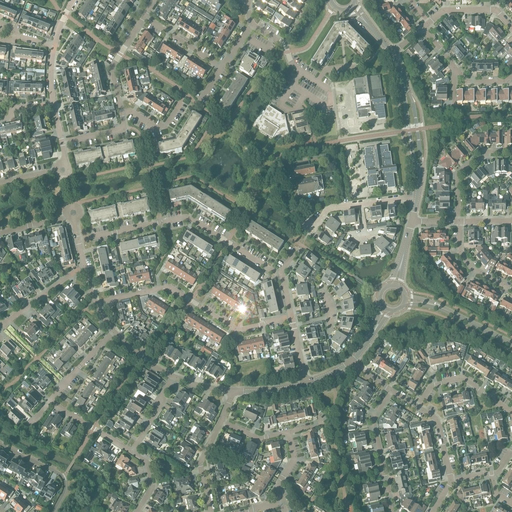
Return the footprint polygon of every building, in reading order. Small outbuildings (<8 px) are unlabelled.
[(176,8),(177,6),(167,0),(165,5),(172,9),(174,7),(176,8)] [(222,6),(219,4),(220,2),(217,0),(215,0),(211,6),(210,8),(217,13),(222,6)] [(260,0),(261,1),(260,3),(265,7),(266,7),(267,4),(275,6),(277,8),(279,4),(272,0),(260,0)] [(294,3),(294,2),(290,0),(282,0),(283,1),(286,2),(291,7),(289,10),(294,14),(295,13),(296,11),(297,12),(301,6),(300,6),(294,3)] [(93,12),(96,7),(87,1),(84,6),(93,12)] [(128,8),(129,5),(123,1),(120,5),(120,4),(117,8),(126,14),(129,9),(128,8)] [(260,3),(258,2),(255,8),(256,8),(255,11),(260,15),(262,12),(270,14),(272,16),(274,12),(266,7),(265,7),(260,3)] [(174,10),(172,9),(165,5),(162,9),(171,15),(174,10)] [(289,10),(280,5),(278,9),(281,10),(286,15),(284,18),(289,21),(291,19),(292,20),(296,14),(295,13),(294,14),(289,10)] [(8,19),(13,8),(8,6),(3,17),(8,19)] [(90,16),(93,12),(84,6),(81,10),(90,16)] [(392,19),(400,12),(395,7),(388,14),(392,19)] [(13,8),(8,19),(13,21),(13,23),(16,24),(21,11),(13,8)] [(123,18),(126,14),(117,8),(119,9),(116,13),(123,18)] [(168,19),(171,15),(162,9),(159,14),(161,15),(159,18),(165,21),(166,18),(168,19)] [(88,20),(90,16),(81,10),(78,15),(86,20),(86,19),(88,20)] [(27,26),(30,18),(26,16),(27,15),(26,13),(23,12),(18,25),(21,26),(22,24),(27,26)] [(397,22),(403,17),(400,12),(392,19),(396,23),(397,22)] [(121,23),(123,18),(116,13),(113,18),(121,23)] [(284,18),(275,13),(273,17),(276,17),(281,23),(279,26),(284,29),(286,26),(287,27),(291,22),(289,21),(284,18)] [(223,25),(232,30),(237,22),(226,15),(224,19),(226,20),(223,25)] [(37,30),(41,19),(36,17),(35,20),(32,28),(37,30)] [(183,30),(188,22),(189,21),(188,20),(188,22),(181,17),(176,25),(179,27),(183,30)] [(401,26),(407,21),(403,17),(397,22),(401,26)] [(32,28),(35,20),(30,18),(27,26),(32,28)] [(118,27),(121,23),(113,18),(110,23),(118,27)] [(42,32),(45,24),(46,21),(41,19),(37,30),(42,32)] [(442,24),(449,32),(452,29),(454,31),(459,27),(454,21),(452,24),(450,22),(447,19),(442,24)] [(473,28),(474,28),(474,19),(468,19),(468,22),(464,22),(464,30),(473,30),(473,28)] [(474,19),(474,28),(481,28),(481,30),(483,30),(483,28),(484,28),(484,22),(481,22),(481,19),(474,19)] [(407,21),(401,26),(405,31),(401,34),(403,36),(410,30),(408,28),(411,26),(407,21)] [(188,33),(192,26),(188,23),(188,22),(183,30),(188,33)] [(45,24),(42,32),(47,34),(46,36),(50,37),(51,34),(52,32),(52,29),(53,27),(54,24),(51,23),(50,26),(45,24)] [(115,32),(118,27),(110,23),(107,27),(106,26),(115,32)] [(445,35),(449,32),(442,24),(437,28),(441,33),(438,36),(444,43),(447,40),(445,38),(447,37),(445,35)] [(493,38),(500,32),(496,27),(494,28),(492,26),(487,24),(483,34),(486,36),(489,33),(493,38)] [(229,35),(232,30),(223,25),(224,25),(221,30),(229,35)] [(112,37),(115,32),(106,26),(103,30),(105,31),(105,32),(102,35),(110,40),(112,37)] [(192,36),(197,28),(192,26),(188,33),(192,36)] [(347,26),(334,28),(312,63),(320,68),(339,38),(345,37),(363,55),(369,49),(347,26)] [(197,28),(192,36),(197,39),(200,34),(203,35),(207,29),(204,28),(202,31),(197,28)] [(142,37),(149,42),(152,38),(153,38),(155,36),(146,30),(145,33),(142,37)] [(226,39),(229,35),(221,30),(218,34),(226,39)] [(500,32),(493,38),(496,41),(493,43),(495,46),(493,48),(496,50),(500,47),(497,43),(504,37),(500,32)] [(223,44),(226,39),(218,34),(215,39),(215,38),(223,44)] [(73,41),(80,46),(82,47),(84,43),(82,42),(83,41),(76,36),(73,41)] [(149,42),(142,37),(139,42),(146,46),(149,42)] [(220,49),(223,44),(215,38),(212,43),(220,49)] [(77,50),(80,46),(73,41),(70,46),(77,50)] [(143,51),(146,46),(139,42),(136,46),(144,51),(143,51)] [(456,57),(463,51),(460,48),(463,46),(459,42),(454,46),(456,49),(452,52),(456,57)] [(164,55),(169,47),(165,44),(164,44),(162,43),(159,47),(156,52),(159,54),(160,52),(164,55)] [(418,55),(425,49),(421,44),(417,46),(416,44),(409,50),(412,54),(415,52),(418,55)] [(507,55),(511,50),(511,45),(510,44),(503,50),(501,47),(496,52),(498,55),(501,53),(502,55),(505,52),(507,55)] [(0,47),(0,48),(0,56),(4,57),(4,60),(8,60),(9,47),(6,46),(5,48),(0,47)] [(75,55),(77,50),(70,46),(67,50),(75,55)] [(141,56),(144,51),(136,46),(133,51),(134,52),(132,55),(145,63),(146,61),(145,58),(144,58),(141,56)] [(20,59),(21,50),(16,50),(16,48),(13,47),(11,59),(15,59),(15,58),(20,59)] [(170,57),(174,50),(169,47),(164,55),(165,55),(165,54),(170,57)] [(425,49),(418,55),(422,60),(418,63),(420,65),(428,59),(426,56),(429,53),(425,49)] [(72,59),(75,55),(67,50),(64,55),(72,59)] [(174,61),(179,53),(174,50),(170,57),(174,60),(173,61),(174,61)] [(37,52),(36,61),(42,62),(41,65),(45,65),(45,62),(46,59),(46,55),(47,52),(43,51),(43,53),(37,52)] [(463,51),(456,57),(460,62),(464,58),(466,60),(467,59),(470,62),(472,57),(470,54),(467,56),(463,51)] [(179,69),(186,58),(183,56),(179,53),(174,61),(178,64),(176,67),(179,69)] [(266,60),(255,54),(253,56),(250,54),(247,60),(245,59),(241,65),(243,66),(239,71),(251,79),(258,68),(260,69),(266,60)] [(73,60),(72,59),(64,55),(61,59),(63,61),(61,64),(61,67),(64,67),(67,63),(69,64),(69,63),(71,64),(73,60)] [(188,70),(193,62),(188,59),(186,58),(179,69),(181,70),(183,67),(188,70)] [(432,71),(439,65),(435,60),(434,62),(432,60),(423,68),(424,70),(425,69),(427,71),(430,69),(432,71)] [(193,72),(198,65),(193,62),(188,70),(189,69),(193,72)] [(477,72),(485,72),(484,62),(471,62),(471,69),(477,69),(477,72)] [(484,62),(485,72),(492,72),(492,69),(497,69),(497,63),(496,62),(484,62)] [(92,74),(101,72),(100,66),(96,67),(95,63),(90,64),(91,70),(89,70),(90,74),(92,74)] [(197,76),(202,68),(198,65),(193,72),(191,75),(196,78),(197,76)] [(439,65),(432,71),(434,74),(431,77),(435,81),(442,79),(444,78),(440,73),(443,70),(439,65)] [(126,79),(135,77),(134,71),(137,71),(136,67),(125,70),(125,73),(126,79)] [(202,68),(197,76),(202,79),(207,71),(202,68)] [(63,80),(73,78),(72,74),(71,74),(69,69),(61,71),(63,80)] [(247,82),(238,76),(232,86),(241,92),(247,82)] [(379,76),(353,80),(356,102),(358,101),(359,108),(357,108),(359,119),(368,118),(367,114),(375,113),(375,117),(377,116),(378,120),(385,119),(383,105),(386,104),(385,97),(382,97),(379,76)] [(436,94),(446,94),(446,88),(441,88),(441,85),(445,84),(443,80),(436,82),(436,94)] [(19,94),(20,85),(14,85),(12,83),(9,83),(8,95),(10,96),(14,96),(14,94),(19,94)] [(36,85),(35,94),(41,95),(41,96),(45,96),(45,93),(45,90),(44,87),(44,85),(44,83),(41,83),(41,86),(36,85)] [(241,92),(232,86),(225,96),(234,102),(241,92)] [(104,87),(96,89),(97,94),(95,94),(96,98),(104,96),(103,93),(106,93),(104,87)] [(138,100),(142,96),(141,92),(139,92),(137,87),(128,89),(129,94),(135,93),(136,99),(138,100)] [(502,102),(503,102),(503,101),(503,91),(502,91),(502,90),(502,91),(497,92),(497,91),(491,91),(491,92),(491,101),(491,103),(497,103),(497,101),(502,101),(502,102)] [(511,92),(510,92),(510,94),(508,94),(508,90),(502,90),(502,91),(503,91),(503,101),(503,102),(508,102),(508,101),(511,100),(511,92)] [(468,103),(468,101),(468,93),(468,91),(468,93),(464,93),(464,94),(462,94),(462,91),(456,91),(456,103),(462,103),(462,101),(468,101),(468,103)] [(479,103),(480,103),(480,101),(480,92),(479,92),(479,91),(479,92),(476,92),(476,94),(474,94),(474,91),(468,91),(468,93),(468,101),(468,103),(474,103),(474,101),(479,101),(479,103)] [(491,103),(491,101),(491,92),(491,91),(491,92),(487,92),(487,94),(485,94),(485,91),(479,91),(479,92),(480,92),(480,101),(480,103),(485,103),(485,101),(491,101),(491,103)] [(147,106),(152,98),(148,95),(145,93),(142,96),(138,100),(147,106)] [(77,94),(66,96),(68,101),(69,101),(70,104),(77,102),(76,98),(78,98),(77,94)] [(342,105),(346,104),(345,94),(337,95),(338,112),(342,111),(342,105)] [(446,94),(436,94),(435,94),(431,94),(431,97),(433,97),(433,101),(432,101),(432,105),(441,105),(441,101),(446,101),(446,94)] [(234,102),(225,96),(217,108),(227,114),(234,102)] [(152,109),(157,102),(152,99),(153,98),(152,98),(147,106),(152,109)] [(157,112),(162,104),(162,103),(157,100),(157,102),(152,109),(157,112)] [(70,114),(81,112),(80,108),(78,108),(77,104),(69,106),(70,114)] [(162,104),(157,112),(161,115),(164,116),(167,112),(169,109),(162,104)] [(105,110),(107,121),(112,119),(112,117),(116,116),(114,106),(109,107),(110,109),(105,110)] [(275,113),(276,112),(268,107),(265,113),(262,111),(252,126),(255,128),(260,131),(271,138),(276,141),(289,138),(284,115),(280,116),(275,113)] [(102,122),(99,111),(95,112),(95,111),(91,112),(93,122),(96,122),(96,123),(102,122)] [(303,114),(303,112),(298,113),(298,112),(287,115),(289,123),(293,122),(295,127),(292,128),(293,131),(295,131),(297,137),(304,135),(303,129),(308,128),(304,113),(303,114)] [(176,142),(158,146),(160,155),(182,150),(201,119),(194,114),(176,142)] [(36,126),(45,124),(44,118),(38,119),(37,116),(31,118),(32,121),(34,120),(34,123),(36,123),(36,126)] [(14,124),(16,133),(22,132),(22,134),(26,134),(23,120),(19,121),(19,123),(14,124)] [(83,122),(73,125),(74,130),(77,129),(78,132),(87,130),(87,127),(84,127),(83,122)] [(45,124),(36,126),(37,130),(36,130),(37,133),(32,134),(33,137),(41,135),(41,132),(47,131),(45,124)] [(504,136),(504,135),(504,133),(504,131),(501,131),(501,133),(496,133),(496,135),(490,135),(490,144),(494,144),(494,142),(496,142),(496,145),(502,145),(501,136),(504,136)] [(490,144),(490,135),(490,133),(484,133),(484,135),(476,135),(479,144),(482,144),(482,142),(484,142),(484,145),(490,145),(490,144)] [(479,144),(476,135),(469,141),(468,140),(464,143),(471,152),(476,149),(474,146),(475,145),(476,146),(479,144)] [(40,149),(51,146),(50,143),(49,143),(49,140),(46,141),(45,137),(35,139),(36,143),(39,143),(40,149)] [(153,154),(159,153),(158,146),(156,139),(150,140),(153,154)] [(135,154),(132,142),(124,144),(123,143),(123,144),(111,146),(110,145),(110,146),(91,151),(91,150),(91,151),(78,154),(78,153),(78,154),(74,155),(77,167),(89,164),(90,164),(102,161),(103,163),(110,162),(109,159),(122,157),(122,156),(135,154)] [(51,146),(40,149),(43,160),(50,159),(49,157),(50,157),(49,154),(52,153),(51,151),(52,151),(51,146)] [(389,159),(387,146),(364,149),(365,156),(363,156),(365,167),(366,166),(368,180),(367,181),(368,188),(379,186),(379,188),(385,187),(385,186),(387,185),(387,189),(395,188),(393,174),(396,173),(395,166),(392,166),(391,159),(389,159)] [(455,162),(456,162),(455,162),(458,159),(457,158),(459,157),(461,159),(465,155),(457,146),(453,150),(454,151),(450,155),(455,162)] [(19,162),(20,168),(21,168),(25,167),(26,168),(25,169),(27,169),(28,168),(29,168),(30,167),(31,166),(32,166),(32,165),(30,158),(24,159),(23,154),(17,155),(19,162)] [(450,155),(449,154),(444,158),(445,159),(438,166),(447,169),(450,167),(448,165),(450,164),(452,167),(457,163),(456,162),(455,162),(450,155)] [(6,158),(7,163),(9,171),(9,170),(14,169),(14,171),(15,171),(16,171),(18,170),(19,170),(20,169),(20,168),(19,162),(19,160),(18,160),(13,162),(12,156),(9,157),(6,158)] [(0,172),(2,172),(3,172),(3,174),(4,174),(5,173),(6,173),(7,172),(8,171),(9,171),(7,163),(2,164),(0,159),(0,158),(0,172)] [(309,166),(308,162),(293,165),(294,169),(295,177),(314,173),(313,165),(309,166)] [(495,173),(500,173),(500,163),(493,163),(493,164),(488,166),(491,176),(495,175),(495,173)] [(500,163),(500,173),(507,173),(511,173),(511,174),(509,176),(511,179),(511,178),(511,167),(510,167),(507,164),(507,163),(500,163)] [(487,177),(491,176),(488,166),(485,167),(485,168),(482,171),(480,169),(475,173),(482,181),(487,176),(487,177)] [(439,181),(449,180),(448,174),(444,174),(444,169),(436,169),(436,174),(437,174),(437,177),(439,177),(439,181)] [(479,183),(482,181),(475,173),(470,178),(473,181),(471,183),(477,190),(481,186),(479,183)] [(320,177),(296,182),(299,196),(323,191),(320,177)] [(449,180),(439,181),(439,184),(436,184),(437,191),(442,191),(442,187),(449,187),(449,180)] [(230,213),(190,188),(162,194),(162,195),(160,196),(161,198),(163,198),(166,210),(172,209),(171,202),(189,198),(225,221),(230,213)] [(439,203),(449,202),(449,193),(436,193),(436,199),(439,199),(439,203)] [(476,211),(476,201),(469,201),(469,195),(465,195),(465,202),(469,202),(469,211),(476,211)] [(476,201),(476,211),(483,211),(483,202),(487,202),(487,195),(483,195),(483,201),(476,201)] [(498,211),(498,201),(494,201),(494,196),(489,196),(489,208),(492,208),(492,211),(498,211)] [(498,201),(498,211),(505,211),(505,208),(509,208),(508,196),(503,196),(503,201),(498,201)] [(149,212),(147,199),(146,199),(146,200),(134,202),(133,202),(133,203),(121,205),(120,203),(114,205),(114,207),(102,210),(102,209),(101,209),(101,210),(89,213),(89,212),(88,212),(91,225),(100,223),(100,224),(100,223),(113,220),(113,221),(113,220),(132,215),(132,216),(132,215),(145,213),(145,214),(145,213),(149,212)] [(436,203),(436,212),(445,212),(444,209),(449,209),(449,202),(439,203),(436,203)] [(384,211),(385,218),(389,218),(394,218),(394,217),(395,217),(395,214),(394,214),(393,208),(388,208),(388,211),(384,211)] [(385,218),(384,211),(380,212),(380,209),(375,210),(376,220),(381,220),(381,219),(385,218)] [(371,221),(376,220),(375,210),(370,211),(370,213),(366,214),(367,221),(371,220),(371,221)] [(348,214),(350,224),(355,223),(355,226),(359,225),(358,215),(354,215),(353,213),(348,214)] [(345,225),(350,224),(348,214),(343,214),(344,217),(340,217),(341,225),(345,224),(345,225)] [(339,225),(341,225),(340,217),(335,218),(332,221),(330,220),(328,224),(336,230),(339,225)] [(262,230),(251,223),(245,233),(256,240),(262,230)] [(334,234),(336,230),(328,224),(325,228),(327,230),(325,233),(331,237),(333,234),(334,234)] [(58,237),(67,235),(66,230),(67,230),(67,226),(53,229),(54,233),(57,232),(58,237)] [(469,237),(478,237),(478,234),(482,234),(482,228),(474,228),(474,232),(469,232),(469,237)] [(273,237),(262,230),(256,240),(267,247),(273,237)] [(385,238),(392,242),(393,237),(394,237),(395,232),(395,231),(392,230),(391,231),(385,230),(384,235),(386,235),(385,238)] [(497,240),(501,240),(501,230),(494,230),(494,237),(491,237),(491,244),(497,244),(497,240)] [(501,230),(501,240),(504,240),(504,242),(507,242),(507,244),(510,244),(510,237),(507,237),(507,230),(501,230)] [(181,246),(184,242),(184,241),(187,243),(192,236),(184,231),(178,241),(179,242),(178,245),(181,246)] [(34,234),(36,244),(40,243),(40,247),(48,246),(46,237),(45,237),(43,238),(42,237),(41,237),(40,233),(38,234),(34,234)] [(329,240),(331,237),(325,233),(323,237),(321,235),(318,240),(323,243),(323,244),(326,246),(326,245),(327,245),(329,241),(329,240)] [(421,240),(427,240),(427,233),(421,233),(421,237),(418,237),(418,244),(421,244),(421,240)] [(439,233),(439,240),(445,240),(445,244),(448,244),(448,236),(445,236),(445,233),(439,233)] [(33,245),(36,244),(34,234),(30,235),(30,236),(28,236),(29,240),(27,240),(28,241),(24,241),(26,250),(31,249),(31,248),(32,247),(33,246),(33,245)] [(193,246),(197,239),(192,236),(187,243),(188,242),(191,244),(189,247),(191,249),(193,246)] [(283,244),(273,237),(267,247),(277,253),(283,244)] [(478,237),(469,237),(469,243),(474,243),(474,246),(483,245),(483,240),(478,240),(478,237)] [(149,239),(151,247),(157,246),(157,249),(160,248),(158,239),(155,239),(155,238),(149,239)] [(392,243),(392,242),(385,238),(385,239),(383,240),(382,239),(378,242),(384,250),(388,247),(388,246),(392,243)] [(17,243),(16,242),(15,239),(8,240),(9,244),(7,247),(9,248),(10,251),(17,250),(20,252),(23,251),(21,242),(17,243)] [(151,250),(151,247),(149,239),(143,240),(145,248),(145,249),(148,248),(148,250),(151,250)] [(198,249),(202,242),(197,239),(193,246),(198,249)] [(345,253),(351,244),(346,242),(345,244),(342,241),(338,248),(341,250),(345,253)] [(203,253),(207,245),(202,242),(198,249),(203,252),(202,253),(203,253)] [(381,253),(384,250),(378,242),(374,245),(375,247),(373,249),(376,256),(380,253),(381,253)] [(121,254),(127,253),(125,244),(119,246),(121,254)] [(355,258),(357,250),(356,250),(354,249),(355,247),(351,244),(345,253),(350,256),(350,255),(354,258),(355,258)] [(207,245),(203,253),(207,255),(205,259),(208,261),(212,255),(214,252),(211,251),(212,249),(207,245)] [(98,257),(107,255),(106,249),(108,249),(107,246),(97,248),(98,251),(97,251),(98,257)] [(480,262),(488,255),(485,252),(488,250),(484,246),(475,249),(479,254),(476,257),(480,262)] [(360,258),(365,258),(365,247),(360,248),(360,250),(357,250),(355,258),(360,258)] [(376,256),(373,249),(370,249),(370,247),(365,247),(365,258),(370,257),(376,256)] [(305,264),(311,268),(314,265),(317,260),(316,260),(317,259),(314,257),(313,258),(308,255),(305,259),(307,261),(305,264)] [(444,264),(449,260),(445,255),(439,260),(442,263),(437,266),(439,269),(444,265),(444,264)] [(488,255),(480,262),(484,267),(488,264),(489,265),(493,268),(498,260),(494,258),(492,260),(488,255)] [(72,256),(63,258),(64,263),(61,264),(62,268),(75,265),(74,261),(73,261),(72,256)] [(176,275),(181,266),(179,265),(179,263),(182,257),(180,256),(178,259),(170,272),(176,275)] [(170,272),(178,259),(175,258),(174,260),(172,260),(167,257),(163,264),(166,266),(164,268),(170,272)] [(230,268),(234,260),(229,257),(224,264),(230,268)] [(235,270),(239,263),(234,260),(230,268),(230,267),(235,270)] [(453,264),(449,260),(444,264),(444,265),(447,270),(453,264)] [(504,268),(505,266),(507,263),(504,261),(502,264),(500,263),(496,270),(502,273),(504,268)] [(189,266),(190,265),(191,263),(189,262),(187,265),(185,267),(183,267),(181,266),(176,275),(181,279),(189,266)] [(143,281),(140,267),(140,266),(139,263),(137,264),(138,267),(137,268),(138,270),(137,272),(135,272),(137,283),(143,281)] [(240,273),(245,267),(239,263),(235,270),(240,273)] [(41,271),(42,273),(48,280),(49,280),(50,280),(51,279),(51,278),(53,277),(49,271),(52,269),(48,264),(45,266),(46,267),(41,271)] [(309,271),(311,268),(305,264),(303,268),(301,266),(298,270),(307,276),(310,272),(309,271)] [(457,269),(453,264),(447,270),(451,274),(457,269)] [(140,267),(143,281),(150,280),(147,270),(145,270),(143,269),(143,266),(140,267)] [(191,268),(191,267),(189,266),(181,279),(187,282),(192,273),(190,272),(190,270),(191,268)] [(507,275),(510,269),(505,266),(504,268),(502,273),(507,275)] [(245,277),(250,270),(245,267),(240,273),(245,277)] [(137,283),(135,272),(132,273),(130,272),(130,269),(127,270),(130,284),(137,283)] [(453,280),(455,279),(461,274),(457,269),(451,274),(449,276),(453,280)] [(48,280),(42,273),(39,275),(38,273),(36,274),(33,270),(30,273),(37,283),(40,280),(43,284),(45,282),(46,283),(47,282),(48,281),(48,280)] [(250,280),(255,273),(250,270),(245,277),(250,280)] [(304,280),(307,276),(298,270),(296,275),(298,276),(295,280),(296,280),(297,284),(304,282),(304,280)] [(326,284),(331,275),(327,272),(327,273),(323,271),(319,277),(323,279),(321,281),(326,284)] [(192,273),(187,282),(192,286),(200,273),(198,272),(196,274),(194,275),(192,273)] [(255,273),(250,280),(255,284),(253,286),(255,287),(261,283),(257,280),(260,276),(255,273)] [(457,285),(459,283),(460,285),(461,285),(463,283),(461,281),(465,278),(461,274),(455,279),(453,280),(457,285)] [(334,286),(339,281),(335,278),(331,275),(326,284),(330,286),(331,284),(334,286),(333,286),(334,286)] [(23,286),(29,295),(34,291),(31,287),(34,285),(33,283),(29,277),(24,281),(26,284),(23,286)] [(114,278),(106,280),(107,286),(112,285),(112,288),(119,286),(118,282),(115,283),(114,278)] [(336,294),(345,289),(342,285),(339,281),(334,286),(334,287),(336,289),(334,290),(336,294)] [(297,293),(307,291),(306,286),(305,286),(304,282),(297,284),(298,288),(296,288),(297,293)] [(474,292),(477,285),(472,282),(470,285),(468,284),(464,290),(466,291),(468,289),(474,292)] [(216,297),(224,285),(222,283),(220,286),(218,286),(216,285),(210,294),(216,297)] [(222,301),(228,292),(225,290),(225,289),(226,286),(224,285),(216,297),(222,301)] [(483,287),(477,285),(474,292),(479,294),(483,288),(483,287)] [(24,298),(29,295),(23,286),(18,290),(15,287),(12,289),(17,295),(20,293),(24,298)] [(488,290),(483,287),(483,288),(479,294),(478,296),(484,299),(485,297),(488,290)] [(69,300),(75,293),(70,289),(66,294),(63,291),(59,296),(63,300),(66,298),(69,300)] [(343,300),(350,297),(347,293),(348,293),(345,289),(336,294),(339,299),(341,297),(343,300)] [(488,290),(485,297),(490,300),(493,293),(488,290)] [(233,295),(235,292),(233,291),(232,293),(230,293),(228,292),(222,301),(227,304),(233,295)] [(301,302),(308,300),(307,296),(308,296),(307,291),(297,293),(298,298),(300,298),(301,302)] [(233,308),(239,299),(236,298),(236,296),(238,293),(235,292),(233,295),(227,304),(233,308)] [(75,293),(69,300),(66,303),(73,310),(78,305),(75,303),(80,298),(75,293)] [(493,293),(490,300),(495,303),(499,296),(493,293)] [(238,311),(246,299),(247,297),(245,296),(243,300),(241,300),(239,299),(233,308),(238,311)] [(146,306),(143,310),(146,311),(147,309),(149,309),(151,310),(157,301),(151,297),(150,300),(147,298),(144,304),(146,305),(146,306)] [(342,309),(352,307),(351,302),(350,298),(350,297),(343,300),(344,303),(341,304),(342,309)] [(246,299),(238,311),(244,315),(250,306),(247,305),(247,303),(249,300),(246,299)] [(0,300),(0,314),(11,308),(9,304),(7,306),(5,303),(2,304),(0,300)] [(118,312),(128,309),(127,305),(130,305),(129,300),(119,302),(119,305),(117,305),(118,312)] [(301,311),(311,309),(310,304),(309,304),(308,300),(301,302),(302,306),(300,306),(301,311)] [(157,301),(151,310),(154,311),(154,313),(153,315),(153,316),(155,317),(157,313),(162,304),(157,301)] [(157,313),(155,317),(157,318),(159,316),(160,316),(163,317),(163,316),(166,317),(170,312),(167,310),(168,308),(162,304),(157,313)] [(44,310),(51,317),(54,314),(55,315),(57,312),(59,314),(61,311),(56,307),(53,311),(48,306),(44,310)] [(277,307),(268,308),(269,314),(275,313),(276,316),(280,315),(279,312),(278,312),(277,307)] [(312,314),(312,313),(311,312),(319,310),(318,307),(315,308),(311,309),(301,311),(302,316),(304,315),(305,319),(312,318),(311,314),(312,314)] [(346,316),(353,317),(353,316),(352,312),(353,312),(352,307),(342,309),(343,314),(345,313),(346,316)] [(119,317),(129,315),(130,315),(132,315),(132,312),(129,313),(128,309),(118,312),(119,317)] [(49,319),(51,317),(44,310),(39,315),(44,320),(41,323),(46,327),(49,325),(47,323),(50,320),(49,319)] [(191,314),(185,323),(187,325),(188,326),(186,329),(187,329),(188,330),(190,327),(196,318),(191,314)] [(130,325),(129,321),(133,320),(133,318),(130,319),(129,315),(119,317),(121,323),(125,322),(125,326),(130,325)] [(353,317),(346,316),(346,317),(345,320),(343,319),(341,324),(351,326),(353,322),(352,321),(353,317)] [(190,327),(188,330),(190,331),(191,331),(192,329),(194,329),(196,330),(202,321),(196,318),(190,327)] [(84,328),(92,335),(96,330),(86,321),(85,323),(87,325),(84,328)] [(202,321),(196,330),(199,332),(199,333),(197,335),(200,337),(202,334),(207,325),(202,321)] [(141,328),(138,326),(140,323),(138,322),(137,323),(135,322),(130,326),(134,329),(130,333),(136,337),(141,328)] [(306,337),(317,335),(315,330),(314,326),(320,324),(320,325),(322,325),(322,322),(312,325),(312,326),(307,327),(308,331),(305,332),(306,337)] [(28,328),(34,335),(39,330),(41,333),(43,331),(39,326),(36,328),(31,323),(29,326),(30,327),(28,328)] [(350,331),(351,326),(341,324),(340,329),(342,329),(342,332),(341,332),(348,336),(349,336),(348,335),(350,331)] [(141,340),(146,331),(143,329),(145,327),(143,325),(141,328),(136,337),(141,340)] [(202,334),(200,337),(201,338),(202,338),(204,336),(205,336),(207,337),(213,328),(207,325),(202,334)] [(30,339),(34,335),(28,328),(26,330),(23,332),(28,337),(26,339),(31,344),(33,341),(30,339)] [(88,339),(92,335),(84,328),(82,330),(80,328),(78,330),(88,339)] [(213,328),(207,337),(210,339),(210,340),(208,343),(211,344),(213,341),(219,332),(213,328)] [(84,344),(88,339),(78,330),(77,332),(79,334),(76,337),(84,344)] [(146,331),(141,340),(146,343),(151,336),(153,337),(156,334),(156,332),(154,331),(153,332),(151,331),(149,333),(146,331)] [(213,341),(211,344),(213,346),(215,343),(216,343),(219,344),(224,335),(219,332),(213,341)] [(279,343),(288,341),(287,335),(280,336),(279,332),(272,333),(273,338),(274,337),(275,340),(278,339),(279,343)] [(348,336),(341,332),(341,333),(340,335),(338,334),(335,337),(343,344),(346,340),(345,340),(348,336)] [(311,345),(318,344),(317,340),(318,339),(317,335),(306,337),(308,342),(310,341),(311,345)] [(79,348),(84,344),(76,337),(74,339),(71,337),(70,339),(72,341),(70,343),(70,344),(75,349),(77,346),(79,348)] [(340,348),(343,344),(335,337),(332,341),(333,343),(330,347),(336,351),(339,347),(340,348)] [(258,350),(259,354),(262,353),(261,350),(262,349),(264,349),(264,348),(264,346),(262,338),(256,340),(258,350)] [(4,347),(11,354),(13,355),(16,351),(18,353),(21,351),(21,350),(10,340),(4,347)] [(256,354),(257,354),(259,354),(258,350),(256,340),(249,341),(252,351),(254,351),(256,352),(256,354)] [(169,359),(175,351),(177,347),(171,344),(167,341),(164,347),(168,350),(164,356),(169,359)] [(249,352),(252,351),(249,341),(243,342),(245,353),(246,357),(249,356),(248,353),(249,352)] [(288,341),(279,343),(279,347),(277,347),(277,350),(276,350),(277,353),(283,351),(282,349),(289,347),(288,341)] [(243,357),(246,357),(245,353),(243,342),(236,344),(237,346),(234,347),(235,355),(238,354),(241,354),(243,355),(243,357)] [(75,349),(70,344),(68,346),(66,343),(64,345),(66,347),(64,350),(71,357),(75,352),(73,351),(75,349)] [(322,347),(320,347),(319,348),(318,344),(311,345),(312,349),(309,350),(310,355),(321,352),(330,350),(329,346),(322,347)] [(452,354),(454,362),(460,360),(460,359),(463,358),(467,346),(461,345),(460,349),(462,350),(461,352),(452,354)] [(7,358),(11,354),(4,347),(0,350),(0,355),(7,362),(9,360),(7,358)] [(378,367),(383,359),(384,358),(379,355),(382,351),(378,348),(371,359),(374,361),(372,365),(378,368),(378,367)] [(175,351),(169,359),(174,363),(177,358),(178,356),(182,359),(186,353),(184,352),(182,350),(181,352),(178,351),(176,349),(175,351)] [(67,361),(71,357),(64,350),(61,352),(59,350),(57,352),(67,361)] [(418,353),(423,360),(426,358),(421,350),(418,353)] [(190,368),(195,359),(191,356),(193,354),(187,351),(186,353),(182,359),(185,362),(184,364),(190,368)] [(63,366),(67,361),(57,352),(56,354),(58,356),(55,359),(63,366)] [(321,352),(310,355),(312,359),(314,359),(315,364),(322,362),(321,357),(322,357),(321,352)] [(475,361),(476,359),(479,355),(476,352),(474,355),(475,356),(473,359),(466,355),(464,361),(467,363),(466,363),(472,367),(473,364),(475,361)] [(105,358),(114,363),(116,360),(119,362),(120,360),(109,353),(105,358)] [(420,362),(423,360),(418,353),(415,355),(420,362)] [(436,365),(435,358),(434,353),(431,354),(431,356),(428,357),(430,367),(436,365)] [(283,365),(293,363),(291,356),(285,358),(284,355),(278,356),(279,359),(282,358),(283,365)] [(112,367),(114,363),(105,358),(102,363),(113,370),(115,368),(112,367)] [(211,376),(216,368),(213,366),(215,363),(213,361),(213,360),(210,358),(206,365),(209,367),(205,373),(211,376)] [(58,370),(63,366),(55,359),(53,361),(51,359),(47,363),(54,370),(56,368),(58,370)] [(195,359),(190,368),(196,371),(197,369),(200,371),(206,362),(201,359),(199,361),(195,359)] [(383,371),(387,364),(388,362),(383,359),(378,367),(383,371)] [(476,359),(475,361),(473,364),(472,367),(477,370),(481,364),(483,361),(480,359),(479,360),(476,359)] [(402,362),(399,367),(394,364),(392,368),(388,374),(391,376),(390,378),(392,379),(395,374),(398,375),(405,364),(402,362)] [(112,372),(113,370),(102,363),(99,368),(108,373),(110,370),(112,372)] [(293,363),(283,365),(284,368),(279,369),(280,374),(281,376),(288,375),(287,370),(294,369),(293,363)] [(388,374),(392,368),(387,364),(383,371),(388,374)] [(482,373),(486,367),(481,364),(477,370),(482,373)] [(216,368),(211,376),(216,379),(219,374),(222,375),(226,370),(221,366),(218,370),(216,368)] [(416,371),(422,375),(426,370),(420,366),(418,369),(415,367),(413,370),(416,371)] [(488,380),(495,369),(493,368),(492,368),(491,368),(490,368),(489,369),(486,367),(482,373),(485,375),(484,377),(486,378),(488,380)] [(106,377),(108,373),(99,368),(96,373),(104,379),(107,380),(108,378),(106,377)] [(497,383),(501,377),(498,375),(499,374),(499,372),(498,372),(498,371),(495,369),(488,380),(491,381),(491,382),(493,383),(494,381),(497,383)] [(40,382),(46,387),(51,383),(50,382),(53,379),(49,376),(42,370),(38,375),(43,379),(40,382)] [(419,380),(422,375),(416,371),(415,374),(413,373),(411,375),(419,380)] [(146,383),(155,389),(157,386),(158,383),(154,381),(154,382),(152,381),(155,376),(149,372),(145,378),(146,379),(148,380),(146,383)] [(103,382),(104,379),(96,373),(92,378),(95,380),(94,383),(102,388),(105,383),(103,382)] [(416,385),(419,380),(411,375),(410,377),(412,379),(410,382),(416,386),(416,385)] [(502,386),(506,380),(501,377),(497,383),(502,386)] [(46,387),(40,382),(38,379),(34,384),(34,383),(32,386),(36,390),(38,388),(42,392),(46,387)] [(507,389),(511,383),(506,380),(502,386),(507,389)] [(360,393),(369,398),(371,396),(373,393),(370,391),(370,390),(368,389),(370,386),(364,382),(362,386),(364,388),(360,393)] [(417,386),(416,385),(416,386),(410,382),(407,387),(403,384),(401,387),(406,390),(409,392),(410,389),(414,391),(417,386)] [(99,393),(102,388),(94,383),(92,385),(89,383),(86,388),(95,394),(97,391),(99,393)] [(153,392),(155,389),(146,383),(144,386),(141,384),(137,390),(138,391),(145,395),(148,397),(150,395),(148,394),(148,392),(151,394),(153,392)] [(93,397),(95,394),(86,388),(83,393),(92,399),(94,401),(95,399),(93,397)] [(176,397),(185,403),(186,401),(187,401),(189,398),(191,399),(193,395),(186,391),(184,389),(182,389),(180,392),(179,392),(178,395),(176,397)] [(27,399),(34,406),(39,402),(38,400),(40,398),(32,390),(27,395),(29,397),(27,399)] [(143,398),(145,395),(138,391),(134,397),(137,399),(135,402),(143,407),(147,401),(143,398)] [(462,396),(464,405),(464,406),(466,405),(466,404),(469,403),(470,406),(471,406),(474,405),(474,404),(472,392),(461,395),(461,396),(462,396)] [(93,402),(94,401),(92,399),(83,393),(80,399),(88,404),(90,401),(93,402)] [(367,401),(369,398),(360,393),(357,398),(355,397),(352,401),(359,405),(360,402),(362,403),(363,402),(366,404),(368,401),(367,401)] [(458,406),(464,405),(462,396),(461,396),(461,395),(461,396),(456,397),(457,404),(458,406)] [(182,408),(185,403),(176,397),(175,400),(174,400),(172,403),(173,403),(172,406),(172,407),(182,414),(183,412),(184,410),(182,408)] [(450,398),(450,397),(443,399),(444,400),(440,400),(442,411),(447,411),(446,407),(449,406),(450,409),(452,409),(451,405),(450,398)] [(30,411),(34,406),(27,399),(24,403),(22,400),(17,405),(23,410),(26,407),(30,411)] [(86,407),(88,404),(80,399),(76,404),(79,406),(77,408),(86,414),(89,409),(86,407)] [(13,410),(15,407),(10,401),(7,404),(13,410)] [(205,413),(210,405),(209,404),(209,403),(208,403),(207,403),(205,401),(202,406),(199,404),(194,412),(199,415),(202,411),(205,413)] [(139,414),(143,407),(135,402),(133,405),(130,403),(126,409),(133,414),(135,411),(139,414)] [(352,418),(363,419),(363,413),(361,412),(361,411),(362,408),(352,402),(349,406),(351,407),(351,408),(350,408),(350,414),(352,414),(352,418)] [(210,405),(205,413),(208,414),(205,419),(211,423),(215,416),(216,414),(213,412),(216,408),(213,407),(213,406),(212,405),(211,405),(210,405)] [(305,419),(305,420),(311,418),(311,415),(315,413),(313,405),(310,406),(308,406),(309,410),(304,411),(305,419)] [(263,412),(257,409),(258,409),(258,408),(253,406),(252,410),(247,408),(243,417),(254,422),(257,417),(260,418),(263,412)] [(388,413),(397,419),(399,415),(400,415),(401,413),(403,415),(405,412),(399,408),(398,410),(397,409),(395,410),(391,407),(390,410),(388,413)] [(123,421),(132,426),(135,420),(131,417),(133,414),(126,409),(122,415),(125,417),(123,421)] [(164,416),(172,421),(174,418),(175,419),(182,418),(181,415),(171,409),(170,412),(167,411),(164,416)] [(305,419),(304,411),(300,412),(300,409),(297,409),(299,420),(305,419),(305,420),(305,419)] [(18,425),(19,423),(19,422),(22,419),(17,414),(18,413),(14,410),(7,417),(16,425),(17,425),(18,425)] [(395,421),(397,419),(388,413),(386,416),(384,418),(388,421),(386,424),(389,426),(389,429),(396,429),(396,426),(394,425),(395,422),(395,421)] [(501,422),(502,422),(500,415),(497,416),(496,413),(486,415),(487,420),(490,419),(491,424),(494,423),(501,422)] [(58,418),(55,416),(54,419),(53,418),(52,419),(49,417),(43,427),(47,430),(50,424),(57,429),(60,424),(59,423),(62,420),(61,419),(61,418),(59,417),(58,418)] [(170,423),(172,421),(164,416),(161,421),(167,424),(165,427),(170,430),(172,428),(170,426),(171,424),(170,423)] [(450,428),(459,426),(459,421),(457,420),(456,417),(446,419),(447,422),(446,422),(447,424),(449,424),(450,428)] [(270,427),(276,426),(274,418),(268,419),(268,418),(263,419),(263,423),(265,425),(269,424),(270,427)] [(362,425),(363,419),(352,418),(351,421),(349,421),(348,427),(348,431),(355,430),(355,424),(359,424),(359,425),(360,425),(360,424),(362,425)] [(128,432),(132,426),(123,421),(120,426),(116,424),(114,428),(122,433),(124,429),(128,432)] [(428,431),(429,431),(428,425),(422,426),(422,423),(415,424),(416,428),(420,427),(421,433),(428,431)] [(193,434),(202,439),(203,437),(205,434),(200,431),(202,428),(195,424),(193,426),(197,429),(193,434)] [(76,429),(69,425),(67,428),(65,427),(60,434),(63,437),(66,433),(71,437),(76,429)] [(152,434),(161,440),(164,435),(166,436),(168,433),(158,427),(157,430),(156,429),(154,432),(155,432),(153,435),(153,434),(152,434)] [(386,442),(395,440),(394,434),(401,433),(401,429),(396,429),(389,429),(388,429),(389,435),(385,436),(386,442)] [(307,441),(314,440),(313,434),(316,433),(315,430),(307,432),(308,435),(303,436),(304,438),(306,438),(307,441)] [(355,442),(365,440),(363,434),(356,436),(356,433),(348,434),(349,440),(354,439),(355,442)] [(503,433),(496,435),(499,445),(505,443),(505,439),(507,439),(507,437),(504,437),(503,433)] [(165,443),(161,440),(152,434),(153,435),(152,437),(151,437),(149,440),(150,440),(149,441),(159,447),(160,446),(161,444),(162,445),(164,445),(165,443)] [(200,442),(202,439),(193,434),(191,438),(189,436),(186,441),(192,445),(193,442),(198,445),(200,441),(200,442)] [(228,441),(227,443),(230,444),(230,445),(230,446),(230,447),(230,448),(231,448),(232,448),(233,448),(234,448),(234,447),(235,446),(237,447),(235,452),(239,453),(243,444),(240,443),(241,440),(230,435),(230,437),(229,437),(227,440),(228,441)] [(460,438),(453,439),(453,443),(451,444),(452,449),(465,446),(463,437),(460,438)] [(308,447),(319,445),(317,439),(314,440),(307,441),(308,447)] [(365,440),(355,442),(356,448),(352,449),(353,454),(360,452),(359,448),(366,446),(365,440)] [(395,440),(386,442),(388,448),(394,447),(395,452),(405,449),(404,444),(396,446),(395,440)] [(182,453),(191,459),(192,456),(192,455),(194,453),(191,451),(193,449),(183,442),(180,447),(184,449),(183,450),(184,450),(182,453)] [(111,462),(115,457),(106,451),(108,448),(100,443),(94,452),(107,460),(111,462)] [(250,444),(249,443),(244,454),(251,457),(249,461),(252,462),(256,455),(257,456),(258,451),(254,450),(256,447),(254,446),(254,445),(251,444),(250,444)] [(424,454),(433,452),(432,449),(431,443),(424,444),(425,450),(424,451),(424,454)] [(309,453),(317,452),(316,448),(319,448),(319,445),(308,447),(309,453)] [(317,452),(309,453),(311,459),(318,458),(317,454),(321,453),(321,451),(317,452)] [(360,464),(370,462),(368,455),(363,456),(362,452),(354,454),(355,458),(356,457),(358,464),(360,464)] [(401,462),(401,461),(401,462),(400,459),(402,458),(402,455),(403,455),(403,452),(396,453),(396,456),(390,458),(391,464),(401,462)] [(428,462),(435,461),(434,455),(433,455),(433,452),(424,454),(425,457),(426,456),(428,462)] [(488,464),(487,463),(490,462),(488,452),(485,452),(486,455),(480,456),(481,463),(485,462),(485,465),(488,464)] [(3,453),(0,459),(0,465),(6,470),(9,465),(7,464),(10,458),(6,456),(6,455),(3,453)] [(189,461),(191,459),(182,453),(180,456),(179,456),(179,457),(175,454),(173,459),(183,465),(184,462),(187,464),(188,461),(189,461)] [(475,465),(474,457),(473,454),(467,455),(470,466),(475,465)] [(470,467),(470,466),(467,455),(464,456),(465,459),(462,460),(461,456),(458,457),(460,464),(461,469),(470,467)] [(136,475),(134,468),(127,464),(129,461),(121,456),(116,465),(123,470),(123,469),(128,472),(129,477),(136,475)] [(273,457),(269,458),(270,464),(271,464),(271,465),(276,466),(278,467),(281,463),(280,462),(281,462),(281,461),(280,456),(273,457)] [(21,464),(16,461),(14,465),(11,464),(8,470),(11,472),(13,470),(17,472),(21,464)] [(370,462),(360,464),(361,470),(358,471),(359,475),(366,474),(365,469),(371,468),(370,462)] [(401,462),(391,464),(393,470),(399,468),(400,472),(407,470),(406,464),(402,465),(401,462)] [(27,467),(21,464),(17,472),(21,475),(20,477),(24,479),(27,473),(24,471),(27,467)] [(224,470),(223,464),(222,464),(217,465),(218,471),(215,472),(217,481),(223,480),(224,481),(228,480),(227,476),(226,476),(224,470)] [(267,466),(264,472),(266,473),(272,477),(275,472),(278,467),(276,466),(271,465),(267,464),(266,466),(267,466)] [(306,470),(312,474),(316,468),(309,464),(306,470)] [(36,470),(35,471),(34,470),(33,473),(30,471),(24,481),(27,483),(33,485),(34,483),(40,472),(36,470)] [(309,479),(312,474),(306,470),(303,475),(309,479)] [(45,475),(40,472),(34,483),(38,485),(36,489),(41,492),(45,483),(43,481),(45,476),(44,476),(45,475)] [(264,472),(260,477),(263,478),(269,482),(272,477),(266,473),(264,472)] [(396,485),(406,483),(405,479),(408,479),(406,472),(400,473),(400,477),(394,478),(396,485)] [(438,472),(430,474),(432,480),(428,481),(428,484),(435,483),(440,481),(439,478),(440,478),(438,472)] [(312,481),(309,479),(303,475),(300,480),(306,484),(308,481),(310,483),(312,481)] [(183,481),(183,477),(174,479),(175,483),(176,482),(177,488),(180,487),(182,494),(186,493),(187,494),(190,493),(194,492),(192,484),(188,485),(187,480),(183,481)] [(260,477),(257,482),(259,483),(261,484),(266,487),(267,484),(269,482),(263,478),(260,477)] [(511,484),(511,482),(511,481),(505,478),(501,483),(503,484),(502,486),(508,491),(511,484)] [(138,487),(138,484),(137,483),(138,483),(137,479),(129,481),(130,485),(131,484),(131,486),(125,495),(133,500),(135,496),(136,497),(139,491),(137,489),(138,487)] [(303,489),(306,484),(300,480),(298,483),(296,482),(295,484),(303,489)] [(257,482),(254,487),(256,488),(262,492),(266,487),(261,484),(259,483),(257,482)] [(399,502),(410,495),(411,493),(410,486),(407,487),(406,483),(396,485),(397,492),(402,491),(403,495),(398,496),(399,501),(399,502)] [(368,494),(378,491),(377,485),(370,487),(369,484),(366,484),(368,490),(368,494)] [(52,487),(50,485),(48,488),(46,487),(42,492),(45,494),(44,496),(51,500),(53,497),(55,494),(54,493),(58,488),(53,485),(52,487)] [(168,496),(167,491),(169,490),(168,485),(161,487),(163,492),(163,491),(164,493),(163,495),(159,492),(153,501),(160,505),(164,499),(166,499),(168,496)] [(481,495),(482,498),(491,496),(489,489),(489,486),(485,487),(485,485),(479,487),(479,488),(481,495)] [(251,492),(248,493),(251,499),(252,499),(257,498),(258,496),(259,497),(262,492),(256,488),(254,487),(251,492)] [(469,497),(468,490),(464,491),(463,489),(461,489),(461,492),(458,493),(456,496),(460,501),(463,499),(469,497)] [(473,500),(476,500),(473,489),(468,490),(469,497),(472,497),(473,500)] [(9,493),(4,490),(0,496),(0,498),(4,501),(7,497),(10,498),(14,493),(11,491),(9,493)] [(246,490),(238,492),(239,494),(240,501),(246,500),(251,499),(248,493),(246,490)] [(378,491),(368,494),(369,498),(366,498),(367,500),(364,501),(365,504),(376,501),(375,498),(380,497),(378,491)] [(16,495),(12,500),(14,502),(10,506),(15,511),(23,502),(21,503),(17,499),(19,497),(16,495)] [(407,511),(410,511),(415,505),(406,500),(410,495),(399,502),(401,505),(405,507),(403,509),(407,511)] [(189,511),(198,509),(195,497),(186,499),(189,511)] [(220,497),(218,497),(219,503),(222,502),(223,506),(229,505),(229,504),(228,504),(227,497),(221,498),(220,497)] [(121,504),(116,500),(110,509),(114,511),(112,511),(126,511),(129,507),(122,502),(121,504)] [(27,506),(23,502),(15,511),(16,511),(22,511),(24,511),(26,511),(30,508),(28,506),(27,506)] [(450,507),(456,511),(459,506),(453,502),(450,507)]
